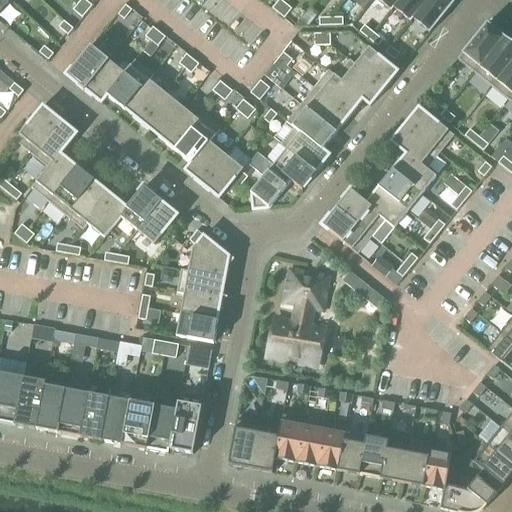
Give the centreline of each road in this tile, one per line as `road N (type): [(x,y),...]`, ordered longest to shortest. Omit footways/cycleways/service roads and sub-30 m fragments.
road 1 (residential): [(465,0),(301,220),(253,256)]
road 2 (residential): [(0,50),(253,256)]
road 3 (residential): [(253,256),(206,492)]
road 4 (residential): [(0,454),(206,492)]
